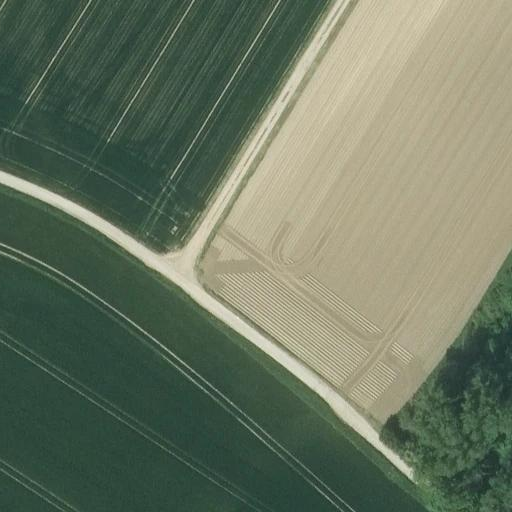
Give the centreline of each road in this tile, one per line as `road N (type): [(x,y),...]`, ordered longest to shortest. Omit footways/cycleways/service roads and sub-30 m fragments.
road 1 (track): [(468,511),(333,394),(177,275),(94,217),(0,175)]
road 2 (track): [(177,275),(345,0)]
